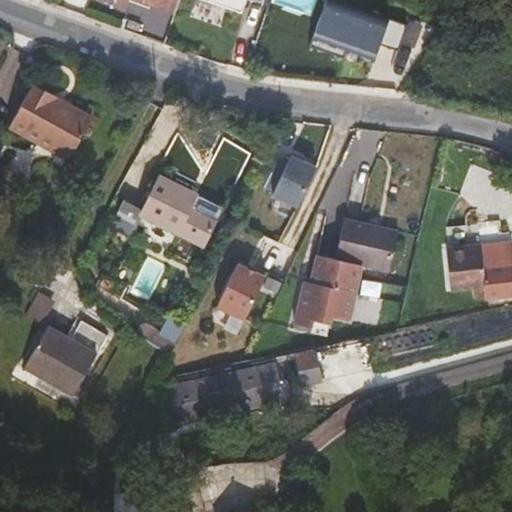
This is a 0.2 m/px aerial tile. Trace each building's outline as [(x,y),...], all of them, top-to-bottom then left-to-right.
[(179,0),(150,0),(150,2),(176,11),(179,0)] [(210,0),(242,11),(245,0),(210,0)] [(337,0),(325,0),(309,45),(343,57),(345,50),(373,61),(379,44),(397,50),(407,25),(337,0)] [(74,108),(32,85),(30,88),(72,111),(74,108)] [(68,159),(92,117),(74,108),(72,111),(30,88),(9,127),(68,159)] [(271,196),(296,207),(314,168),(289,157),(271,196)] [(0,200),(3,202),(18,175),(1,165),(0,166),(0,200)] [(191,208),(184,205),(191,191),(158,175),(140,209),(123,200),(112,224),(140,238),(149,220),(204,247),(217,221),(191,208)] [(191,208),(198,195),(191,191),(184,205),(191,208)] [(389,272),(397,231),(343,219),(334,259),(317,255),(311,283),(304,281),(294,323),(311,327),(312,321),(328,324),(330,317),(349,321),(361,266),(389,272)] [(511,296),(511,250),(511,251),(503,251),(503,243),(480,245),(447,249),(452,289),(484,285),(486,285),(487,299),(511,296)] [(243,320),(264,278),(238,265),(216,307),(243,320)] [(41,293),(38,291),(26,315),(28,317),(41,293)] [(28,317),(43,325),(56,301),(41,293),(28,317)] [(73,396),(108,336),(81,320),(70,339),(47,326),(23,368),(73,396)] [(157,348),(165,337),(143,323),(136,333),(157,348)] [(169,356),(175,344),(165,337),(157,348),(169,356)] [(295,384),(313,380),(307,352),(289,356),(295,384)] [(279,404),(271,367),(167,390),(174,426),(208,418),(206,408),(223,404),(225,415),(279,404)]
